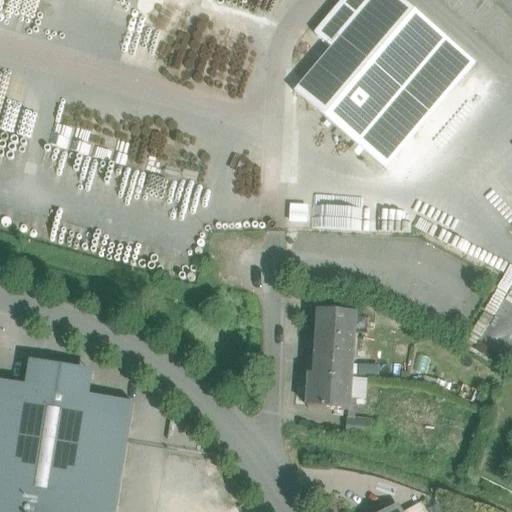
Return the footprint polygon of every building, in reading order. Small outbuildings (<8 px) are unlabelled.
[(399,0),(344,0),(315,35),(332,50),(295,94),(386,170),(476,65),(399,0)] [(511,0),(439,0),(511,64),(511,0)] [(355,315),(320,312),(316,376),(351,379),(355,315)] [(89,376),(34,367),(31,387),(86,396),(89,376)] [(351,379),(316,376),(310,375),(308,409),(349,412),(351,379)] [(31,387),(0,382),(0,511),(116,511),(134,404),(86,396),(31,387)] [(371,422),(347,420),(346,434),(370,436),(371,422)]
